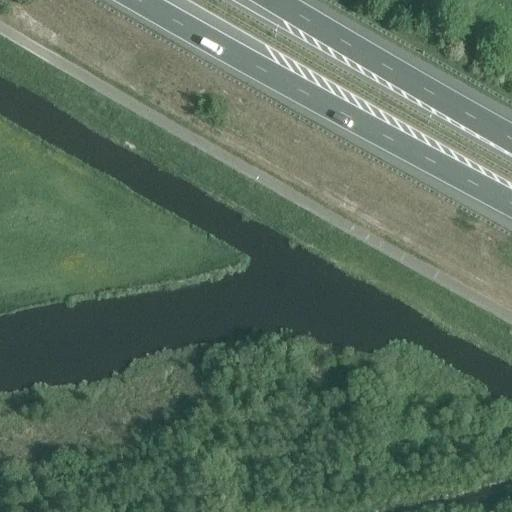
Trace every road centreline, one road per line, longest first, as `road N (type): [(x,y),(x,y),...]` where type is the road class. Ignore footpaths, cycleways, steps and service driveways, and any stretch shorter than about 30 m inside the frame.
road 1 (motorway): [(149,0),(511,204)]
road 2 (motorway): [(511,132),(278,0)]
